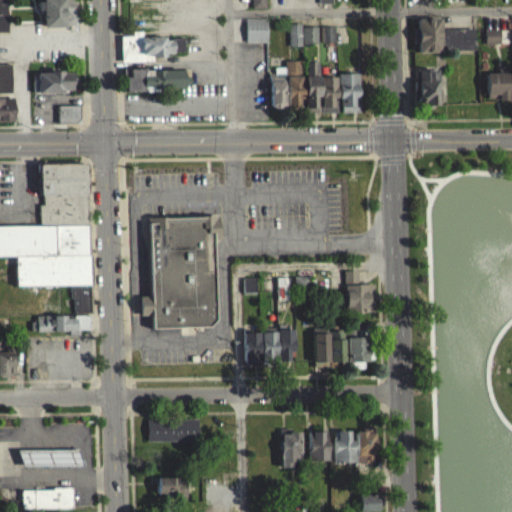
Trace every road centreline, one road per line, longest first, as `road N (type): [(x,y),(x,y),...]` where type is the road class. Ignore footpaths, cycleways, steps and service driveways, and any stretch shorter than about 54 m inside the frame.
road 1 (primary): [(390,0),(404,511)]
road 2 (residential): [(105,140),(511,142)]
road 3 (tertiary): [(105,140),(116,511)]
road 4 (residential): [(113,395),(402,391)]
road 5 (tertiary): [(99,0),(105,140)]
